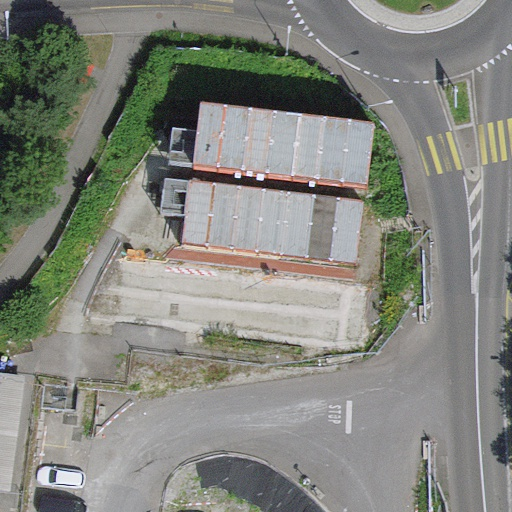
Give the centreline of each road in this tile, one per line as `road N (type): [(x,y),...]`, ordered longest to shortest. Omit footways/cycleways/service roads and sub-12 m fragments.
road 1 (tertiary): [(486,511),(470,150),(448,53)]
road 2 (tertiary): [(320,0),(350,34),(380,50),(448,53)]
